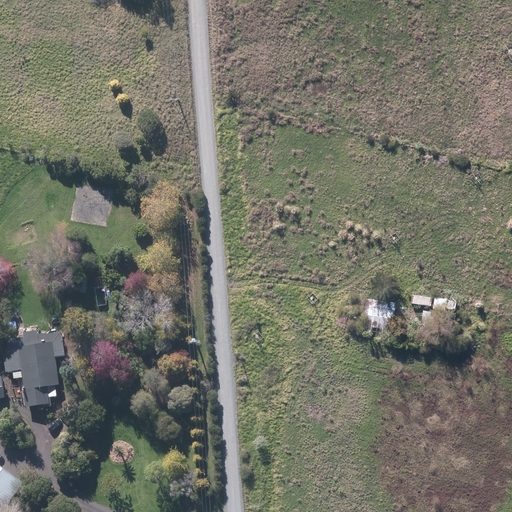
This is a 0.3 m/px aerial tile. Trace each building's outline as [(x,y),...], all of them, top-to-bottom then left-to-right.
[(410,294),(409,303),(431,306),(432,297),(410,294)] [(458,298),(435,297),(434,308),(457,310),(458,298)] [(393,334),(396,302),(363,299),(360,331),(393,334)] [(418,323),(403,319),(398,340),(413,344),(418,323)] [(26,379),(30,409),(54,405),(53,398),(60,397),(58,387),(63,386),(59,358),(68,357),(66,343),(66,344),(64,333),(50,335),(50,334),(41,336),(40,332),(26,334),(27,339),(11,341),(14,357),(7,358),(9,374),(20,373),(21,380),(26,379)] [(0,507),(6,511),(8,511),(28,485),(0,464),(0,507)]
